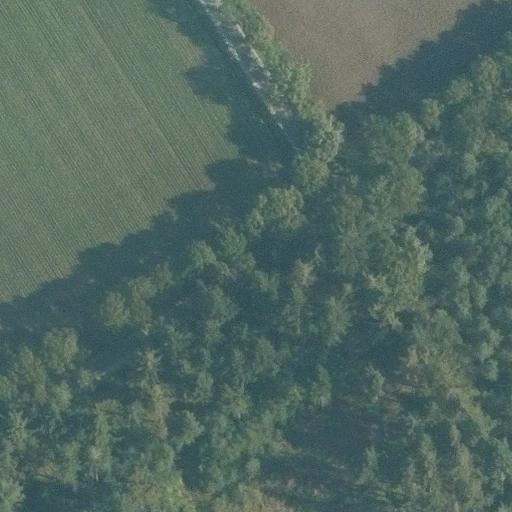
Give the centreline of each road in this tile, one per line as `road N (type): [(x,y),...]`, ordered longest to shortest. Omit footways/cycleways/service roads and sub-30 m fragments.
road 1 (unclassified): [(0,428),(343,206)]
road 2 (unclassified): [(343,206),(211,0)]
road 3 (unclassified): [(343,206),(511,97)]
